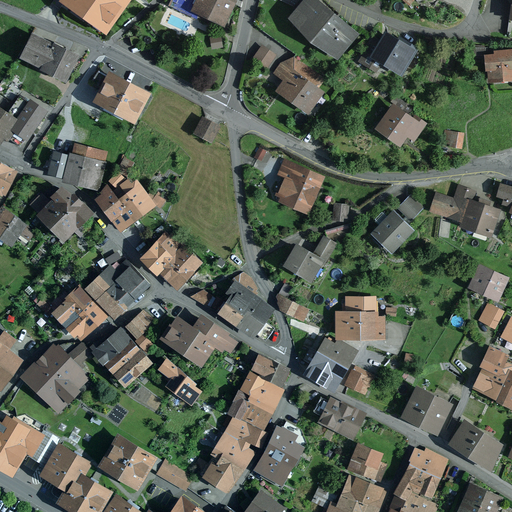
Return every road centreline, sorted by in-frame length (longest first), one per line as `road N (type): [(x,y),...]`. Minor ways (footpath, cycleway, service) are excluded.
road 1 (residential): [(0,153),(80,193),(164,289),(284,358)]
road 2 (residential): [(229,112),(372,174),(489,166)]
road 3 (residential): [(284,358),(283,325),(251,262),(229,112)]
road 4 (residential): [(334,0),(435,35),(459,33),(481,0)]
road 5 (residential): [(296,374),(258,452),(216,511)]
road 6 (residential): [(103,47),(229,112)]
road 7 (residential): [(296,374),(415,435)]
